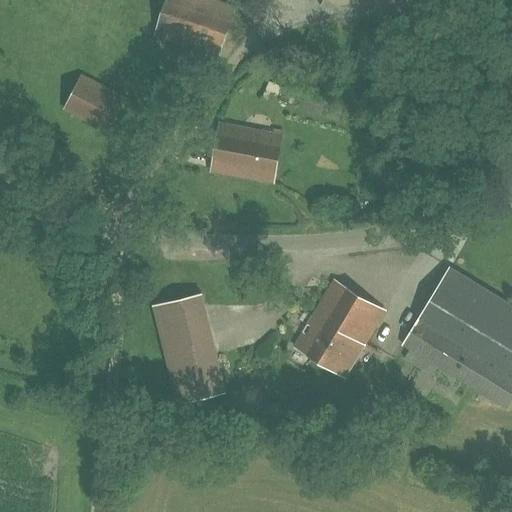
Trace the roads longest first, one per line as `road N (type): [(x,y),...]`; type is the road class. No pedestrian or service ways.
road 1 (unclassified): [(511,197),(386,233),(197,241),(102,231),(0,178)]
road 2 (track): [(102,231),(118,302),(112,375)]
road 3 (track): [(112,375),(99,511)]
